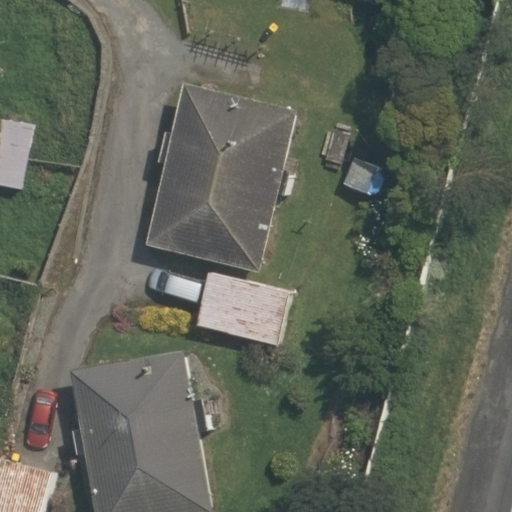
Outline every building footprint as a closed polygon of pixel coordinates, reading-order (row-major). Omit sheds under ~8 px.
[(405,76),(390,128),(422,138),(438,86),(405,76)] [(155,245),(266,273),(306,110),(196,83),(155,245)] [(0,185),(25,190),(37,126),(7,121),(2,151),(0,150),(0,185)] [(385,181),(357,175),(350,203),(378,209),(385,181)] [(204,325),(285,343),(296,292),(216,274),(204,325)] [(94,455),(104,511),(221,511),(206,432),(216,431),(210,399),(202,401),(193,352),(82,372),(92,428),(80,431),(85,457),(94,455)] [(0,485),(0,511),(48,511),(59,473),(7,459),(0,485)]
